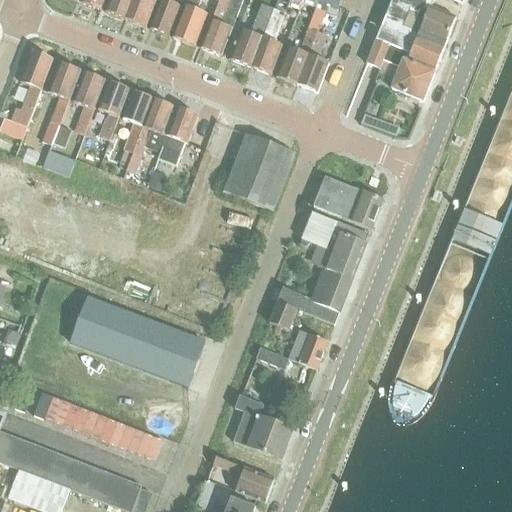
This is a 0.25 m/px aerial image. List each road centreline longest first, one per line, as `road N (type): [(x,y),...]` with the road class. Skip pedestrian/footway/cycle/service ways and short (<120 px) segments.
road 1 (residential): [(166,511),(313,131)]
road 2 (residential): [(290,511),(423,174)]
road 3 (residential): [(313,131),(21,16)]
road 4 (residential): [(423,174),(492,0)]
road 5 (residential): [(313,131),(368,0)]
